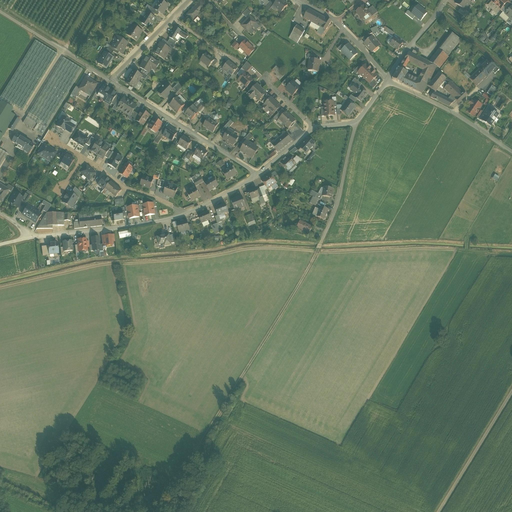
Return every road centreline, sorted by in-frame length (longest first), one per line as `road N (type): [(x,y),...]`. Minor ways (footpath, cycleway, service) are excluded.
road 1 (track): [(158,511),(318,247)]
road 2 (residential): [(256,174),(109,80)]
road 3 (residential): [(31,237),(179,214)]
road 4 (residential): [(387,78),(511,152)]
road 5 (unclassified): [(439,511),(511,393)]
road 6 (residential): [(353,124),(318,247)]
